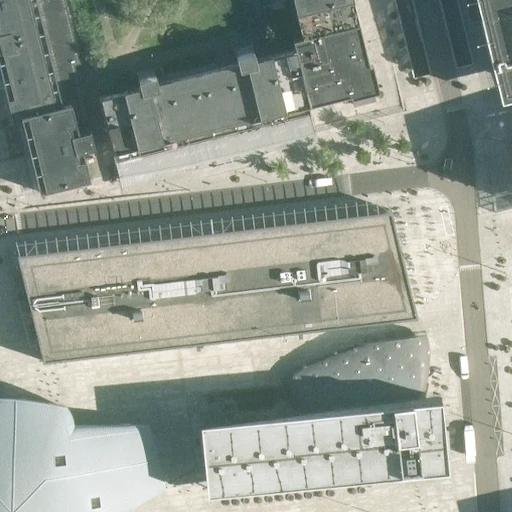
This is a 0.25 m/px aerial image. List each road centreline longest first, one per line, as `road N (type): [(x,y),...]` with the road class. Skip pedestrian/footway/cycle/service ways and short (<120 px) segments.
road 1 (residential): [(0,229),(420,180),(463,185)]
road 2 (residential): [(488,511),(463,185)]
road 3 (residential): [(463,185),(425,0)]
